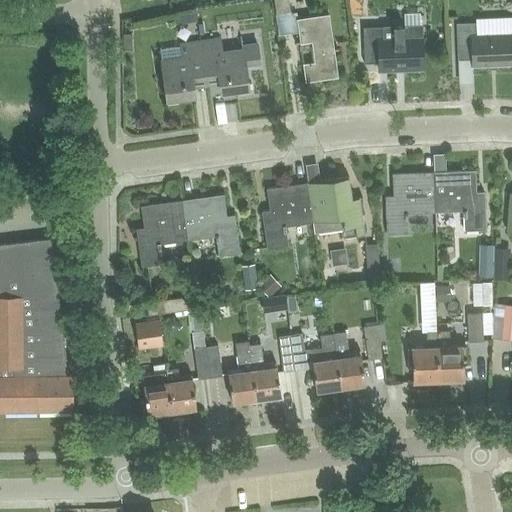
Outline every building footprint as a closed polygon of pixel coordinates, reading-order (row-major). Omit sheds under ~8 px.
[(273,0),(276,13),(290,11),(288,0),(273,0)] [(329,14),(297,19),(300,43),(311,42),(314,62),(303,64),(305,81),(338,77),(329,14)] [(511,20),(456,22),(457,59),(471,58),(472,66),(511,64),(511,20)] [(363,27),(364,63),(378,62),(379,70),(422,68),(421,25),(403,26),(392,26),(392,38),(383,38),(382,26),(363,27)] [(257,43),(242,45),(241,35),(240,35),(242,51),(222,54),(219,38),(200,41),(206,86),(207,86),(205,71),(218,69),(221,94),(248,90),(245,65),(260,63),(257,43)] [(205,86),(206,86),(200,41),(180,44),(182,60),(162,63),(160,47),(159,47),(167,101),(194,97),(191,73),(203,71),(205,86)] [(433,172),(435,212),(463,211),(463,217),(464,217),(465,230),(486,229),(484,191),(476,192),(475,170),(433,172)] [(407,213),(435,212),(433,172),(392,173),(393,195),(385,196),(386,234),(406,233),(406,220),(407,219),(407,213)] [(314,232),(343,227),(345,238),(365,235),(359,197),(351,198),(348,176),(307,182),(313,222),(314,232)] [(285,226),(313,222),(307,182),(266,188),(269,210),(261,211),(267,249),(287,246),(285,232),(286,232),(285,226)] [(182,200),(187,240),(215,236),(216,242),(217,242),(219,254),(217,254),(217,255),(239,252),(233,214),(226,216),(223,194),(182,200)] [(160,244),(187,240),(182,200),(140,206),(143,227),(135,228),(141,266),(162,263),(162,262),(161,262),(159,250),(160,250),(160,244)] [(0,412),(39,412),(73,412),(72,376),(68,376),(52,238),(0,244),(0,412)] [(364,244),(367,275),(378,274),(376,244),(364,244)] [(508,245),(495,246),(494,273),(507,273),(508,245)] [(244,289),(256,287),(253,263),(240,266),(244,289)] [(287,319),(283,295),(263,299),(268,323),(287,319)] [(145,302),(147,314),(187,309),(186,296),(145,302)] [(511,340),(511,305),(494,303),(490,338),(511,340)] [(399,334),(398,310),(387,310),(388,334),(399,334)] [(469,341),(483,340),(482,313),(468,313),(469,341)] [(162,345),(160,333),(161,332),(159,320),(135,323),(138,348),(162,345)] [(362,326),(367,359),(381,357),(377,323),(362,326)] [(466,345),(449,346),(449,330),(436,331),(437,380),(462,379),(462,359),(466,359),(466,345)] [(345,331),(332,333),(336,358),(340,387),(364,384),(360,355),(349,356),(345,331)] [(412,381),(437,380),(436,331),(426,331),(427,346),(407,347),(407,361),(411,361),(412,381)] [(290,335),(295,370),(306,368),(301,333),(290,335)] [(310,348),(316,391),(340,387),(336,358),(332,333),(319,335),(320,347),(310,348)] [(283,371),(295,370),(290,335),(278,336),(283,371)] [(232,402),(256,399),(252,370),(249,344),(248,345),(247,340),(234,343),(238,372),(228,373),(232,402)] [(252,370),(256,399),(280,396),(276,366),(263,368),(259,343),(249,344),(252,370)] [(205,346),(210,377),(221,376),(220,365),(217,344),(205,346)] [(198,379),(210,377),(205,346),(193,347),(196,368),(198,379)] [(166,369),(164,370),(163,362),(151,364),(153,372),(141,374),(142,385),(143,385),(145,400),(141,400),(144,419),(162,416),(161,412),(171,411),(168,382),(167,382),(166,369)] [(192,378),(179,380),(177,367),(166,369),(167,382),(168,382),(171,411),(196,408),(192,378)]
